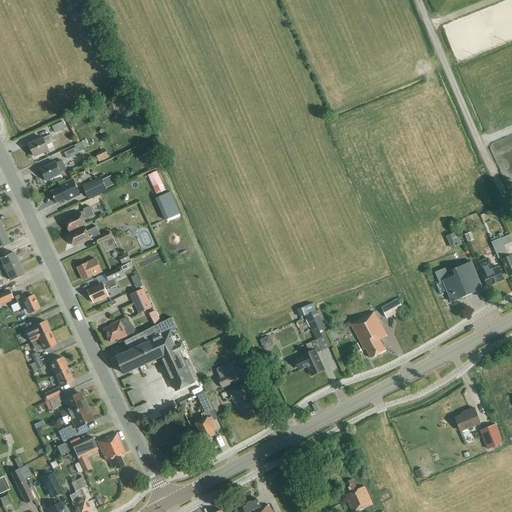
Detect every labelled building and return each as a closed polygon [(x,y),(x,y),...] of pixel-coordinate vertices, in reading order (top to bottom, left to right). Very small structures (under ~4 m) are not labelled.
[(55,133),(66,129),(63,122),(52,127),(55,133)] [(46,145),(53,142),(50,136),(43,139),(43,138),(29,145),(35,157),(48,151),(46,145)] [(67,159),(78,154),(78,153),(85,150),(85,149),(82,142),(75,146),(75,148),(64,153),(67,159)] [(146,170),(163,162),(156,148),(143,154),(146,161),(143,163),(146,170)] [(99,161),(109,156),(106,150),(97,155),(99,161)] [(60,173),(66,170),(62,161),(56,164),(55,163),(40,169),(46,182),(61,175),(60,173)] [(158,169),(148,173),(156,193),(167,188),(158,169)] [(88,199),(107,191),(101,178),(82,186),(88,199)] [(67,201),(80,195),(72,180),(59,186),(61,188),(51,193),(57,204),(66,199),(67,201)] [(173,195),(171,189),(163,192),(165,199),(173,195)] [(80,213),(64,221),(70,232),(86,225),(83,220),(93,215),(90,207),(83,210),(84,212),(80,213)] [(156,219),(159,224),(166,220),(163,215),(156,219)] [(87,232),(85,227),(69,235),(74,247),(90,239),(100,235),(96,228),(87,232)] [(109,232),(95,239),(98,244),(112,238),(109,232)] [(462,245),(457,232),(448,236),(453,249),(462,245)] [(0,234),(0,248),(9,244),(4,233),(0,234)] [(509,277),(511,275),(511,255),(508,258),(505,252),(506,252),(501,239),(500,239),(491,243),(498,259),(500,258),(501,261),(505,270),(506,270),(509,277)] [(5,270),(18,264),(13,253),(0,258),(0,259),(2,265),(5,270)] [(130,260),(127,255),(119,259),(121,264),(130,260)] [(83,281),(102,272),(96,259),(77,268),(83,281)] [(488,259),(478,263),(483,274),(482,275),(488,287),(504,280),(498,268),(493,270),(489,261),(488,259)] [(453,270),(451,267),(435,273),(440,284),(436,286),(439,294),(447,291),(451,303),(482,289),(471,262),(453,270)] [(5,270),(7,274),(10,281),(23,275),(18,264),(5,270)] [(107,283),(88,291),(93,302),(103,298),(103,299),(110,296),(107,290),(116,286),(113,279),(122,275),(119,269),(106,275),(109,282),(107,283)] [(139,273),(133,275),(136,286),(142,284),(139,273)] [(131,296),(139,314),(152,308),(143,290),(131,296)] [(0,303),(11,299),(7,291),(0,293),(0,303)] [(28,314),(39,309),(33,296),(25,299),(22,294),(14,297),(17,303),(21,302),(24,308),(25,308),(28,314)] [(387,319),(403,310),(397,300),(382,308),(387,319)] [(313,304),(297,311),(301,319),(305,317),(316,312),(313,304)] [(149,312),(154,323),(161,319),(156,309),(149,312)] [(305,317),(316,340),(327,335),(316,312),(305,317)] [(379,340),(386,337),(374,313),(350,325),(363,348),(364,350),(366,349),(371,359),(385,351),(379,340)] [(120,321),(119,321),(111,325),(111,326),(104,330),(110,343),(118,339),(118,340),(127,336),(134,333),(133,332),(134,330),(133,327),(131,327),(127,318),(120,321)] [(159,362),(163,360),(177,391),(193,383),(198,381),(188,359),(183,362),(179,352),(184,350),(182,344),(179,346),(172,331),(177,329),(172,318),(124,342),(129,352),(117,357),(125,375),(158,359),(159,362)] [(30,343),(37,339),(50,333),(45,322),(32,328),(32,329),(25,332),(30,343)] [(50,333),(37,339),(43,351),(56,345),(50,333)] [(272,345),(269,337),(261,340),(264,349),(272,345)] [(316,354),(322,351),(317,340),(306,345),(310,353),(303,357),(295,361),(300,371),(308,367),(312,376),(324,370),(316,354)] [(34,363),(40,360),(37,353),(31,356),(34,363)] [(54,376),(67,369),(62,358),(49,364),(54,376)] [(40,360),(34,363),(30,365),(33,372),(43,367),(40,360)] [(246,378),(241,367),(217,378),(222,389),(246,378)] [(67,369),(54,376),(59,387),(73,381),(67,369)] [(251,406),(258,403),(248,382),(228,391),(238,412),(241,411),(244,419),(245,418),(247,421),(256,417),(251,406)] [(45,402),(49,401),(57,397),(58,396),(60,395),(57,388),(42,395),(45,402)] [(204,420),(196,424),(204,440),(215,435),(214,432),(217,431),(210,415),(209,412),(213,410),(208,398),(204,392),(197,395),(200,402),(205,413),(202,415),(204,418),(204,420)] [(60,413),(62,418),(85,407),(79,393),(63,401),(67,410),(60,413)] [(57,397),(49,401),(53,410),(61,406),(59,403),(61,402),(58,396),(57,397)] [(85,407),(62,418),(64,423),(72,420),(76,428),(92,421),(85,407)] [(461,432),(480,424),(474,409),(466,412),(466,414),(455,419),(461,432)] [(488,450),(503,444),(496,425),(481,431),(488,450)] [(63,441),(77,436),(74,429),(72,430),(70,426),(58,432),(63,441)] [(119,456),(125,453),(116,433),(97,442),(105,462),(108,460),(112,468),(114,467),(115,470),(124,466),(119,456)] [(84,440),(71,446),(76,457),(77,459),(96,450),(90,437),(84,440)] [(60,456),(69,452),(65,443),(56,447),(60,456)] [(93,461),(99,458),(97,453),(78,461),(80,466),(92,460),(93,461)] [(34,500),(18,469),(10,474),(25,504),(34,500)] [(53,497),(62,493),(53,474),(41,479),(48,494),(51,493),(53,497)] [(0,494),(8,491),(7,489),(9,488),(3,477),(0,478),(0,494)] [(81,479),(71,484),(76,494),(69,496),(73,504),(76,511),(91,511),(87,503),(81,490),(85,487),(81,479)] [(351,511),(358,511),(373,505),(364,487),(357,490),(353,480),(344,484),(346,486),(343,487),(347,495),(344,496),(351,511)] [(8,494),(2,496),(4,504),(11,503),(8,494)] [(271,511),(269,505),(261,509),(257,499),(241,507),(243,511),(271,511)] [(48,511),(62,511),(63,511),(65,511),(60,502),(47,509),(48,511)]
